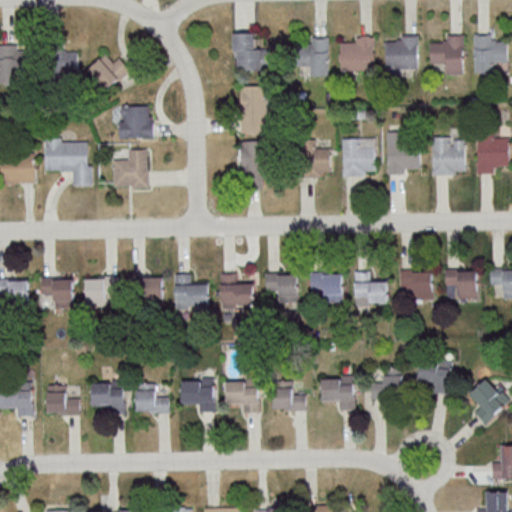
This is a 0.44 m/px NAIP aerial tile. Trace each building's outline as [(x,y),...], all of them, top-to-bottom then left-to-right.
[(261,48),(256,48),(256,33),(234,33),(234,52),(239,52),(239,69),(262,69),(261,48)] [(432,63),(447,63),(447,73),(465,72),(464,34),(446,35),(446,41),(431,42),(432,63)] [(508,62),(509,40),(493,40),(493,35),(476,34),(475,74),(494,74),(494,62),(508,62)] [(419,35),(400,35),(400,41),(387,41),(386,74),(401,75),(401,69),(418,70),(419,35)] [(340,42),(342,70),(376,69),(375,36),(357,36),(357,42),(340,42)] [(312,78),(330,78),(329,37),(312,37),(312,43),(302,43),(303,65),(312,65),(312,78)] [(0,44),(0,71),(1,86),(24,85),(22,43),(0,44)] [(263,49),(262,69),(270,69),(270,49),(263,49)] [(78,52),(61,52),(61,71),(78,71),(78,52)] [(120,57),(115,61),(107,53),(90,68),(108,89),(130,69),(120,57)] [(267,134),(268,85),(242,85),(241,134),(267,134)] [(121,139),(153,139),(152,105),(123,105),(123,121),(120,121),(121,139)] [(476,128),(477,173),(494,172),(493,165),(509,165),(509,137),(493,137),(493,128),(476,128)] [(388,131),(388,173),(403,173),(403,168),(420,168),(420,137),(405,137),(405,131),(388,131)] [(433,137),(434,174),(456,173),(456,169),(466,168),(465,145),(450,145),(449,136),(433,137)] [(342,138),(343,175),(365,174),(365,170),(375,169),(374,137),(342,138)] [(298,139),(299,177),(321,176),(321,171),(331,171),(330,147),(315,148),(315,139),(298,139)] [(46,171),(73,171),(73,185),(93,185),(93,165),(89,165),(89,140),(46,141),(46,171)] [(241,142),(243,176),(253,175),(254,181),(269,180),(267,140),(241,142)] [(114,159),(115,188),(149,187),(149,149),(129,150),(129,159),(114,159)] [(2,153),(34,152),(35,181),(3,182),(2,153)] [(446,268),(465,267),(465,270),(478,269),(479,297),(446,298),(446,268)] [(490,267),(510,267),(510,269),(511,269),(511,296),(504,297),(504,283),(491,284),(490,267)] [(400,269),(420,268),(420,270),(433,270),(434,298),(401,299),(400,269)] [(266,271),(285,271),(285,273),(298,273),(298,301),(279,301),(279,288),(266,288),(266,271)] [(311,271),(330,271),(330,273),(343,273),(343,300),(324,301),(324,287),(311,288),(311,271)] [(389,280),(371,280),(372,271),(357,271),(357,304),(389,304),(389,280)] [(255,283),(238,282),(238,273),(224,272),(222,318),(249,319),(250,308),(254,308),(255,283)] [(209,281),(193,282),(192,273),(176,273),(177,311),(210,309),(209,281)] [(130,275),(149,274),(149,277),(163,276),(163,305),(144,305),(144,291),(131,291),(130,275)] [(41,277),(60,276),(60,278),(73,278),(74,306),(55,307),(54,293),(41,293),(41,277)] [(87,277),(87,305),(107,304),(107,287),(119,287),(119,276),(87,277)] [(0,277),(16,277),(16,279),(30,279),(31,307),(19,308),(19,300),(11,301),(11,294),(0,294),(0,277)] [(403,367),(386,368),(387,393),(404,393),(403,367)] [(436,381),(433,391),(446,395),(453,370),(441,367),(438,375),(426,372),(424,378),(436,381)] [(343,379),(324,378),(324,403),(340,404),(340,409),(355,409),(356,375),(343,375),(343,379)] [(487,424),(511,402),(488,378),(472,392),(484,404),(475,412),(487,424)] [(184,379),(184,406),(200,405),(201,413),(216,413),(216,379),(184,379)] [(260,387),(246,387),(246,381),(228,381),(229,407),(245,406),(245,415),(261,414),(260,387)] [(93,382),(94,405),(111,405),(111,411),(126,411),(126,388),(112,388),(112,382),(93,382)] [(156,383),(139,383),(139,414),(170,414),(170,396),(157,396),(156,383)] [(67,385),(49,385),(49,416),(81,416),(81,398),(68,398),(67,385)] [(307,394),(294,394),(294,387),(276,387),(276,412),(307,412),(307,394)] [(34,390),(1,391),(2,409),(18,409),(18,418),(35,418),(34,390)] [(494,462),(494,480),(507,480),(507,483),(511,482),(511,444),(504,445),(504,462),(494,462)] [(509,511),(509,491),(488,491),(489,508),(479,508),(478,511),(509,511)]
